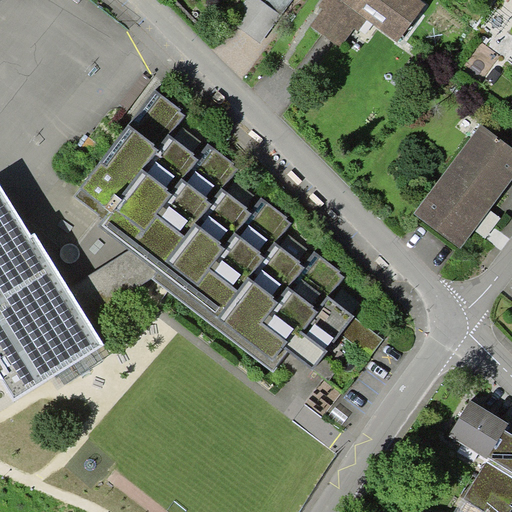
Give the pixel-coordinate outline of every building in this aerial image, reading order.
[(266,0),(265,3),(261,0),(245,0),(230,21),(260,43),(292,0),(266,0)] [(425,3),(421,0),(322,0),(319,6),(323,9),(310,26),(340,48),(354,29),(358,32),(367,19),(397,41),(425,3)] [(182,110),(155,90),(72,196),(102,219),(96,227),(275,367),(288,350),(314,370),(328,352),(328,351),(342,334),(354,317),(355,316),(330,296),(345,277),(340,273),(341,271),(314,250),(312,253),(286,232),(293,223),(287,219),(288,217),(261,196),(259,199),(232,178),(239,168),(208,144),(207,146),(179,124),(186,115),(181,112),(182,110)] [(461,249),(475,230),(490,210),(511,180),(511,147),(481,124),(414,213),(461,249)] [(31,235),(0,185),(0,382),(3,380),(15,400),(104,344),(34,233),(31,235)] [(501,218),(490,210),(475,230),(486,238),(501,218)] [(384,339),(354,317),(342,334),(372,356),(384,339)] [(509,423),(470,399),(448,435),(488,459),(487,462),(511,477),(511,433),(505,429),(509,423)] [(510,511),(511,509),(511,505),(510,505),(511,502),(511,477),(487,462),(454,511),(510,511)]
